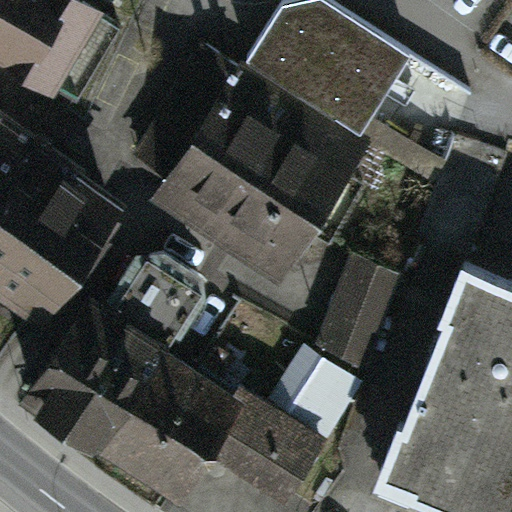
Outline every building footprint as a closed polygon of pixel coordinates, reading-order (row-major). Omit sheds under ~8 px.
[(0,0),(0,43),(77,91),(123,16),(97,0),(0,0)] [(409,66),(315,9),(276,14),(159,208),(279,280),(409,66)] [(122,211),(0,127),(0,307),(37,333),(122,211)] [(106,296),(84,282),(23,384),(180,477),(209,429),(296,482),(359,373),(319,349),(284,404),(171,335),(211,272),(145,232),(106,296)] [(403,265),(355,245),(321,334),(366,359),(403,265)] [(511,266),(461,246),(438,304),(443,309),(404,409),(397,405),(374,462),(501,511),(506,511),(511,498),(511,266)]
